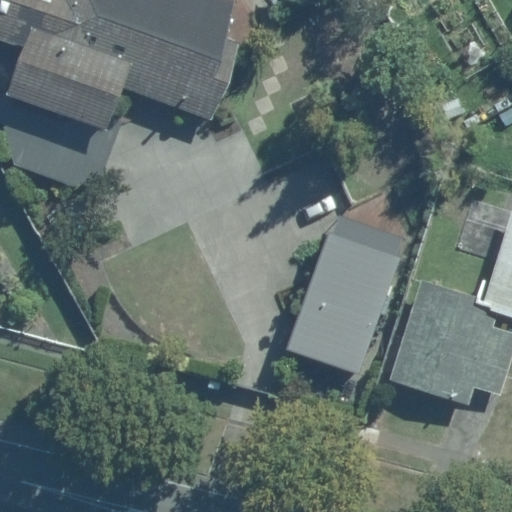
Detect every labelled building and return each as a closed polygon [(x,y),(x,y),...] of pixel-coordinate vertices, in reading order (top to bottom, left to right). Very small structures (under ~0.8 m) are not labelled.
[(0,0),(0,36),(28,47),(13,95),(113,130),(128,86),(217,120),(241,44),(230,40),(240,2),(233,0),(0,0)] [(459,98),(443,106),(449,120),(465,112),(459,98)] [(343,233),(328,228),(291,341),(363,365),(404,238),(347,219),(343,233)] [(511,221),(496,268),(487,301),(493,303),(492,305),(493,306),(493,308),(511,313),(511,221)] [(477,296),(424,280),(393,379),(471,404),(477,386),(503,394),(511,364),(511,331),(496,326),(499,312),(493,308),(493,306),(492,305),(493,303),(479,299),(477,296)]
